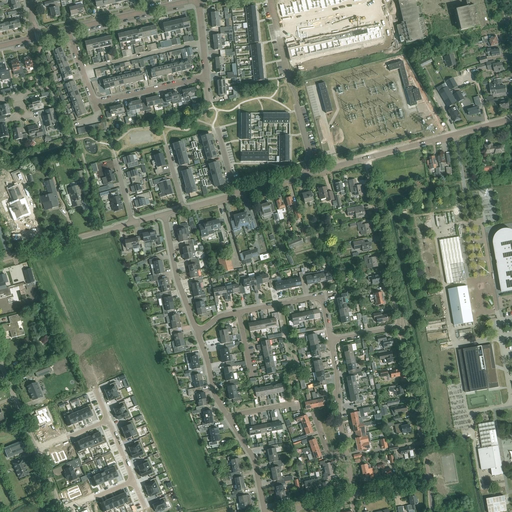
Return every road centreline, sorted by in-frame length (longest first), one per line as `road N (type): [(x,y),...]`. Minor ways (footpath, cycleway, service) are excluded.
road 1 (residential): [(399,327),(365,158)]
road 2 (residential): [(429,480),(399,327)]
road 3 (unclassified): [(365,158),(511,118)]
road 4 (unclassified): [(0,259),(131,223)]
road 5 (residential): [(195,0),(66,30)]
road 6 (residential): [(197,333),(163,214)]
road 7 (residential): [(82,70),(202,41)]
